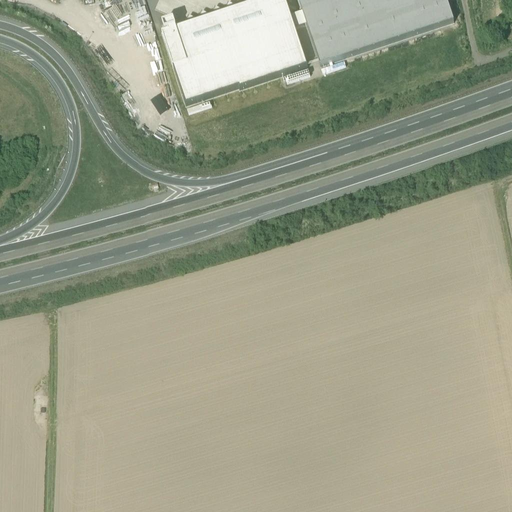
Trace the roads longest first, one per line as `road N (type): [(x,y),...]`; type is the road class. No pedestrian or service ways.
road 1 (motorway): [(0,281),(222,223),(511,129)]
road 2 (motorway): [(330,165),(221,186),(161,184),(117,156),(47,52),(0,28)]
road 3 (motorway): [(330,165),(0,256)]
road 4 (motorway): [(0,44),(52,78),(75,138),(60,198),(29,230),(0,244)]
road 5 (track): [(47,511),(53,316)]
road 6 (motorway): [(511,103),(330,165)]
